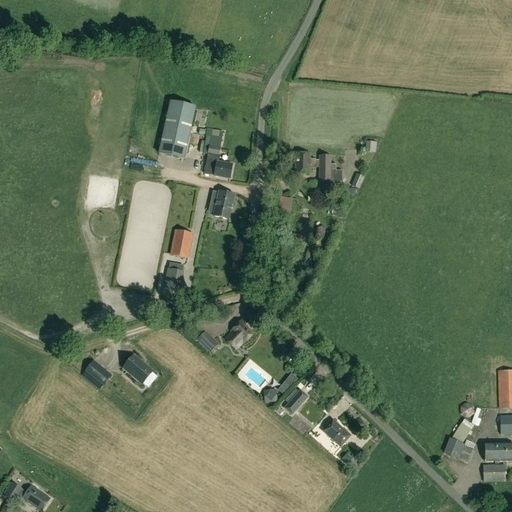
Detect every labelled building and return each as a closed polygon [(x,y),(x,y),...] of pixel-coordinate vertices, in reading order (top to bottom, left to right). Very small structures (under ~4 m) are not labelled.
[(170,101),(158,155),(184,160),(195,107),(170,101)] [(232,165),(218,163),(220,155),(219,155),(221,140),(206,137),(203,154),(208,155),(204,175),(213,176),(229,179),(232,165)] [(376,143),(366,142),(365,152),(375,153),(376,143)] [(310,160),(310,154),(295,154),(295,173),(309,174),(309,168),(319,168),(319,182),(332,182),(332,187),(342,188),(342,171),(335,171),(336,165),(330,165),(331,157),(319,157),(319,161),(315,161),(315,160),(310,160)] [(356,175),(351,186),(359,190),(364,178),(356,175)] [(234,196),(213,191),(210,205),(215,206),(213,217),(228,220),(234,196)] [(274,205),(281,206),(282,198),(275,197),(274,205)] [(291,199),(282,198),(281,206),(281,210),(290,211),(291,199)] [(170,256),(188,259),(193,234),(175,231),(170,256)] [(183,272),(167,269),(162,297),(178,300),(183,272)] [(244,318),(253,326),(258,320),(249,311),(244,318)] [(243,344),(254,333),(241,321),(231,332),(231,333),(224,340),(235,350),(242,343),(243,344)] [(219,345),(205,332),(200,327),(189,337),(195,343),(197,341),(210,354),(219,345)] [(153,371),(134,354),(121,369),(141,385),(153,371)] [(102,387),(111,376),(93,361),(84,372),(102,387)] [(511,409),(511,371),(497,372),(499,410),(511,409)] [(277,391),(283,396),(297,380),(291,375),(277,391)] [(277,403),(277,390),(264,391),(265,403),(277,403)] [(292,415),(307,398),(299,391),(285,408),(292,415)] [(478,427),(484,411),(477,409),(471,424),(478,427)] [(511,416),(499,417),(500,435),(511,435),(511,416)] [(350,437),(332,420),(322,432),(340,448),(350,437)] [(461,425),(452,439),(462,445),(471,431),(473,426),(464,420),(461,424),(462,425),(461,425)] [(463,446),(464,446),(449,439),(443,453),(458,460),(469,464),(475,451),(463,446)] [(498,463),(498,444),(484,444),(484,463),(498,463)] [(498,444),(498,463),(511,463),(511,444),(498,444)] [(352,459),(346,454),(342,459),(348,464),(352,459)] [(483,466),(483,483),(505,483),(504,466),(483,466)] [(4,495),(14,502),(17,497),(22,500),(40,511),(41,511),(50,499),(31,486),(27,492),(11,483),(4,495)]
